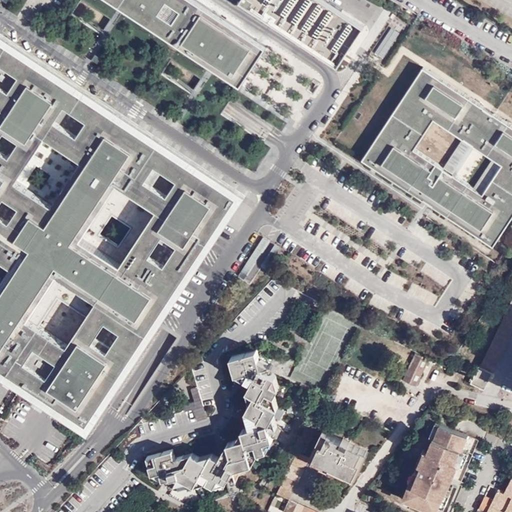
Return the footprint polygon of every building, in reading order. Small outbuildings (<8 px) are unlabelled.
[(268,51),(190,0),(108,0),(243,89),(268,51)] [(364,26),(323,0),(241,0),(240,2),(338,66),(364,26)] [(384,56),(400,31),(391,25),(375,50),(384,56)] [(0,29),(0,359),(87,417),(240,188),(0,29)] [(511,218),(511,123),(427,68),(366,158),(495,244),(511,218)] [(511,321),(511,291),(476,362),(475,361),(466,378),(480,385),(511,321)] [(324,391),(356,319),(345,314),(323,302),(290,375),(324,391)] [(425,356),(414,350),(400,377),(412,384),(425,356)] [(263,372),(256,351),(232,357),(237,375),(252,384),(247,391),(250,403),(246,410),(250,426),(244,428),(237,440),(229,442),(220,457),(214,454),(200,458),(191,453),(176,457),(174,449),(148,457),(153,475),(161,473),(164,481),(172,479),(181,484),(190,481),(198,485),(208,483),(216,488),(228,484),(233,476),(242,473),(246,466),(253,464),(258,454),(265,453),(270,443),(268,434),(272,426),(270,418),(274,411),(271,400),(275,393),(271,378),(263,372)] [(186,402),(196,420),(209,413),(199,395),(186,402)] [(424,465),(421,472),(414,486),(411,484),(404,498),(435,511),(437,511),(454,482),(467,453),(465,452),(471,438),(444,425),(438,439),(436,438),(430,452),(424,465)] [(313,454),(313,455),(358,479),(373,452),(352,441),(353,440),(347,436),(346,437),(328,427),(313,454)] [(293,495),(294,496),(313,455),(313,454),(301,448),(282,490),(293,495)] [(420,463),(424,465),(430,452),(426,450),(420,463)] [(414,486),(421,472),(417,470),(411,484),(414,486)] [(487,495),(478,511),(487,511),(488,511),(490,511),(511,511),(511,494),(508,492),(500,488),(494,499),(487,495)] [(324,511),(294,496),(293,495),(287,510),(291,511),(324,511)]
